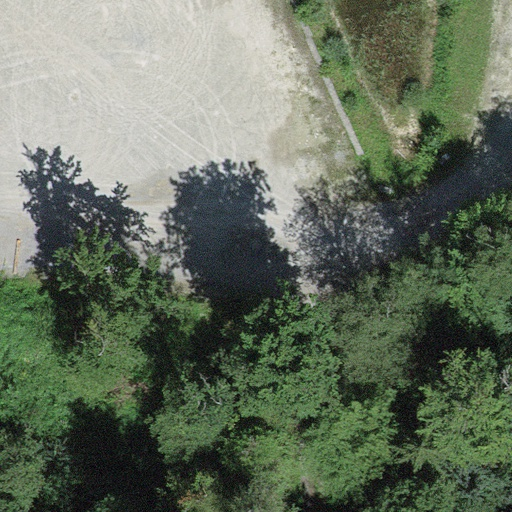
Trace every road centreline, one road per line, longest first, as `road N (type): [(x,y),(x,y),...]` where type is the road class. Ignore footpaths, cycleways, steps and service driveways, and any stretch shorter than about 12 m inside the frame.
road 1 (track): [(511,157),(360,255),(328,285),(232,295),(0,271)]
road 2 (track): [(328,285),(320,511)]
